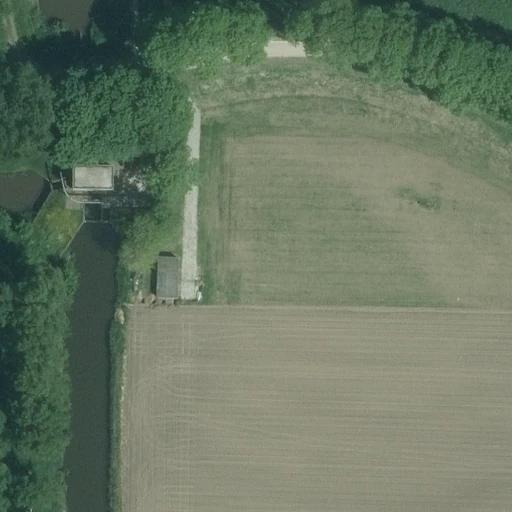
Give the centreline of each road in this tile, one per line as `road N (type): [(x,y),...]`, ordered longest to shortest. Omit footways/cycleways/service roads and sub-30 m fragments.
road 1 (unclassified): [(511,107),(376,57),(319,48),(241,51),(140,72)]
road 2 (unclassified): [(0,102),(140,72)]
